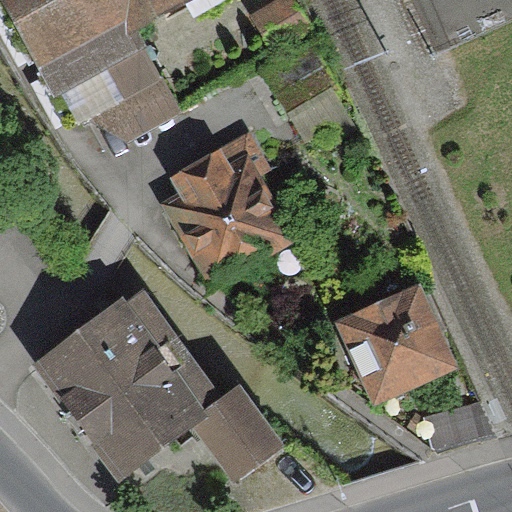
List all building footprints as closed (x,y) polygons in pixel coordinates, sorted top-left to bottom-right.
[(0,0),(0,12),(54,110),(63,105),(81,136),(114,156),(184,119),(143,47),(227,0),(0,0)] [(313,34),(292,0),(284,0),(249,21),(272,59),(313,34)] [(340,93),(311,46),(263,76),(293,123),(334,97),(340,93)] [(358,134),(334,97),(293,123),(309,149),(336,133),(342,143),(358,134)] [(272,175),(251,138),(168,186),(177,203),(161,212),(210,299),(299,249),(260,181),(272,175)] [(0,182),(0,207),(11,201),(0,182)] [(374,418),(459,380),(422,296),(337,334),(374,418)] [(226,408),(145,297),(34,378),(121,497),(197,441),(235,494),(284,458),(240,398),(226,408)]
